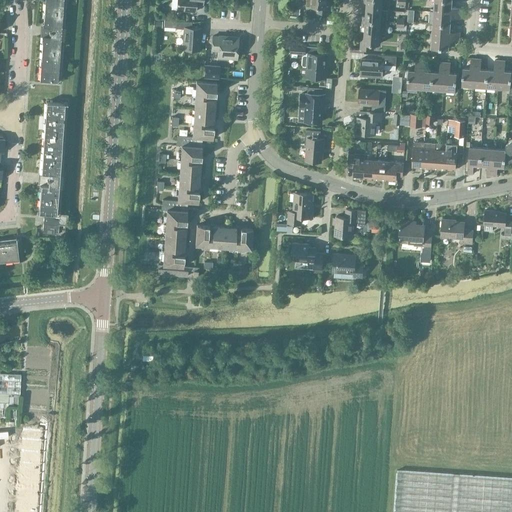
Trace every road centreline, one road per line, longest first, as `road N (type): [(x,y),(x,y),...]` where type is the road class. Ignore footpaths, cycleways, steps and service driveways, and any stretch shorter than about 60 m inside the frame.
road 1 (tertiary): [(104,294),(125,0)]
road 2 (tertiary): [(89,511),(104,294)]
road 3 (residential): [(334,184),(409,203),(511,186)]
road 4 (residential): [(334,184),(346,32)]
road 5 (residential): [(17,121),(19,0)]
